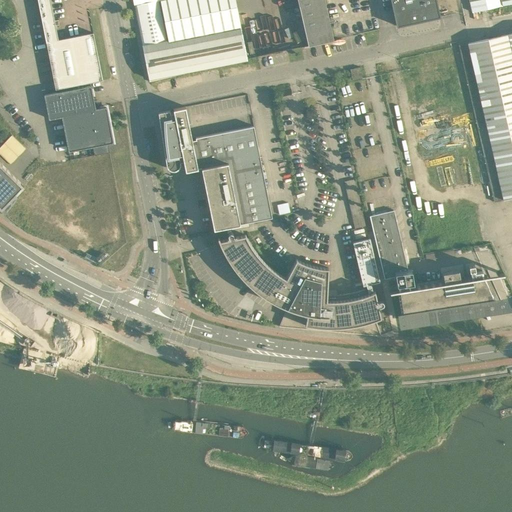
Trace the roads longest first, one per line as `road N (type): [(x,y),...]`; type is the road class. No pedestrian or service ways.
road 1 (unclassified): [(130,107),(467,29)]
road 2 (unknown): [(356,55),(413,249),(511,230)]
road 3 (unknown): [(511,219),(419,176),(394,91),(393,46)]
road 4 (secondary): [(132,320),(256,358),(326,360)]
road 5 (secondary): [(326,360),(421,361),(511,349)]
road 6 (secondary): [(136,309),(0,232)]
road 7 (unclassified): [(159,259),(130,107)]
road 8 (secondary): [(326,360),(177,325)]
road 9 (secondary): [(0,249),(132,320)]
